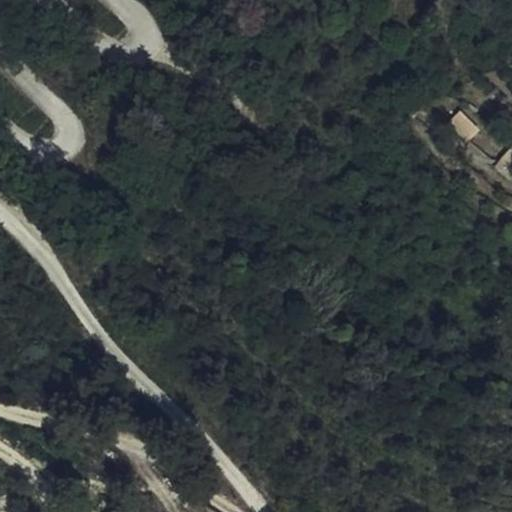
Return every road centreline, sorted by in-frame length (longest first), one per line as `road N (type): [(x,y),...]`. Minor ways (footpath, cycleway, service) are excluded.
road 1 (unclassified): [(0,217),(31,245),(105,348),(257,511)]
road 2 (unclassified): [(0,48),(69,133),(55,149),(0,120)]
road 3 (unclassified): [(118,0),(144,24),(140,47),(114,50),(50,0)]
